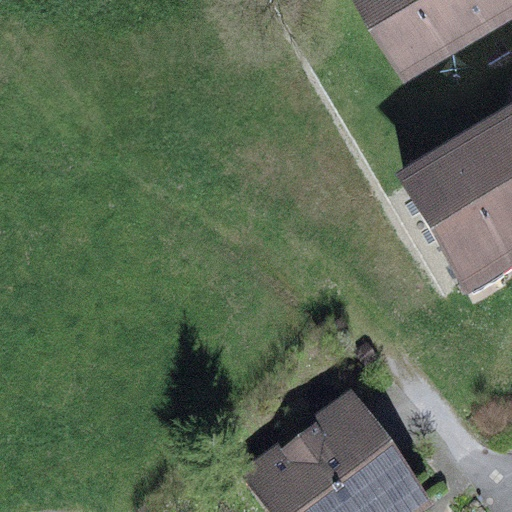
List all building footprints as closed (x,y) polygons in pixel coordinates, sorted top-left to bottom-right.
[(503,0),(373,0),(400,45),(402,44),(432,26),(439,38),(503,0)] [(402,44),(412,60),(442,43),(439,38),(432,26),(402,44)] [(511,134),(409,196),(462,286),(464,284),(494,267),(502,279),(511,273),(511,134)] [(464,284),(474,302),(504,284),(502,279),(494,267),(464,284)] [(419,511),(351,415),(252,484),(271,511),(419,511)]
